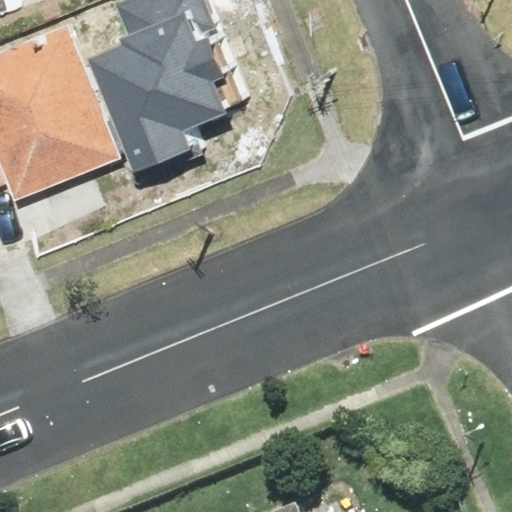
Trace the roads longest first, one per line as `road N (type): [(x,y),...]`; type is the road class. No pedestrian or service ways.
road 1 (residential): [(496,218),(0,417)]
road 2 (residential): [(496,218),(404,0)]
